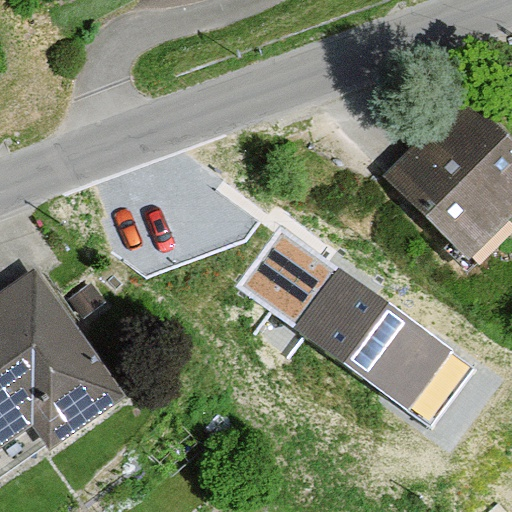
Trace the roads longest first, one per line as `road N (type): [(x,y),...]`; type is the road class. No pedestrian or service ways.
road 1 (tertiary): [(115,138),(500,0)]
road 2 (residential): [(115,138),(103,84),(116,44),(232,0)]
road 3 (tertiary): [(0,182),(115,138)]
